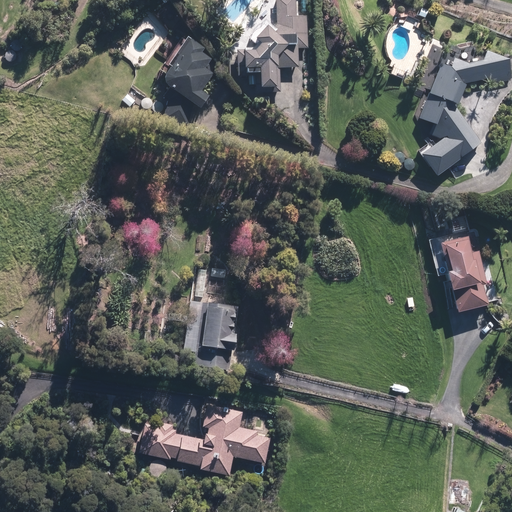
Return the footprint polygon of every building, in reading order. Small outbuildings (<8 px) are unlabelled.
[(277,70),(294,70),(294,50),(305,50),(306,19),(292,18),(292,0),(273,0),(273,27),(251,27),(250,51),(234,51),(233,69),(240,70),(240,76),(255,77),(254,92),(277,92),(277,70)] [(166,97),(161,123),(185,128),(189,112),(194,115),(205,100),(195,93),(207,78),(197,71),(204,62),(195,55),(197,51),(183,41),(158,76),(157,77),(157,78),(156,79),(156,80),(155,81),(155,82),(155,83),(155,84),(155,85),(155,86),(156,87),(156,88),(157,89),(157,90),(158,91),(159,92),(160,93),(166,97)] [(439,64),(417,120),(431,131),(428,135),(436,141),(416,154),(432,179),(479,148),(451,107),(459,85),(494,78),(496,59),(485,54),(439,64)] [(136,101),(127,93),(119,103),(128,110),(136,101)] [(469,255),(466,238),(437,243),(442,276),(438,277),(441,294),(447,293),(451,314),(484,309),(480,286),(483,286),(477,254),(469,255)] [(226,352),(231,352),(234,306),(185,303),(184,314),(181,352),(191,353),(190,368),(225,371),(226,352)] [(267,419),(245,415),(246,410),(210,403),(206,424),(212,426),(209,439),(158,430),(153,454),(204,464),(203,468),(233,473),(236,455),(267,460),(272,429),(265,428),(267,419)] [(159,458),(157,458),(155,459),(154,460),(153,461),(151,462),(151,463),(150,465),(150,467),(150,468),(150,470),(150,472),(151,473),(152,474),(154,475),(155,476),(157,477),(158,477),(160,477),(162,477),(163,477),(165,476),(166,475),(167,473),(168,472),(169,470),(169,469),(169,467),(169,465),(168,464),(167,462),(166,461),(165,460),(164,459),(162,458),(160,458),(159,458)]
